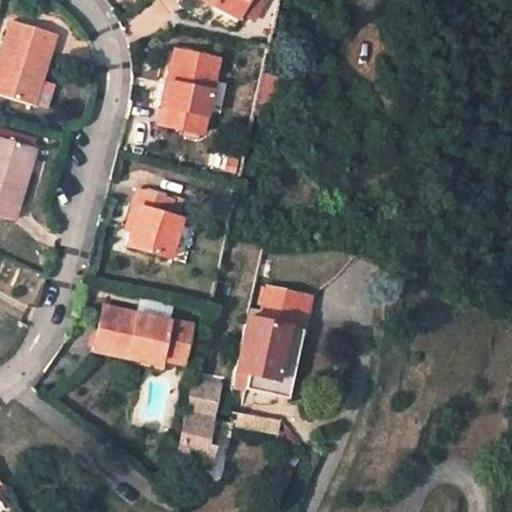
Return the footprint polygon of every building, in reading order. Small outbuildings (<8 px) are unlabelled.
[(238,16),(246,0),(203,0),(210,4),(211,1),(238,16)] [(53,36),(10,23),(0,54),(0,99),(31,109),(53,36)] [(216,60),(174,51),(160,109),(156,126),(198,136),(202,119),(216,60)] [(287,67),(261,61),(258,74),(284,80),(287,67)] [(249,112),(276,118),(284,80),(258,74),(249,112)] [(34,149),(0,137),(0,219),(11,223),(15,206),(34,149)] [(170,202),(135,191),(123,226),(128,227),(122,245),(165,260),(177,221),(165,217),(170,202)] [(243,389),(271,395),(287,330),(301,333),(309,297),(267,288),(260,319),(245,316),(232,373),(245,376),(243,389)] [(166,324),(100,309),(90,352),(124,359),(125,353),(158,361),(166,324)] [(286,399),(301,333),(287,330),(271,395),(286,399)] [(157,367),(158,361),(125,353),(124,359),(157,367)] [(171,458),(205,465),(209,446),(203,445),(216,386),(188,380),(171,458)]
